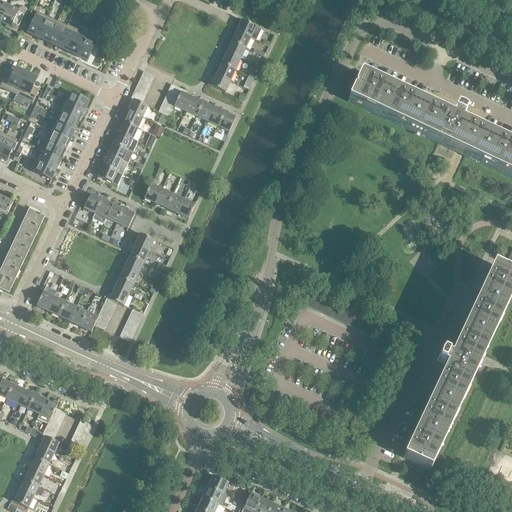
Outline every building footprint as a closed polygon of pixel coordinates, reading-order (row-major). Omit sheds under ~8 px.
[(0,23),(1,24),(9,6),(0,1),(0,23)] [(18,11),(9,6),(1,24),(10,28),(9,30),(16,33),(27,10),(23,8),(19,9),(18,11)] [(37,13),(27,34),(38,38),(47,18),(37,13)] [(95,18),(94,20),(100,22),(102,17),(97,14),(95,18)] [(47,18),(38,38),(47,43),(57,22),(47,18)] [(241,21),(238,20),(236,24),(239,26),(236,32),(250,39),(256,42),(261,30),(241,21)] [(57,22),(47,43),(57,48),(67,27),(66,27),(57,22)] [(67,27),(57,48),(67,52),(77,30),(67,26),(66,27),(67,27)] [(77,30),(67,52),(77,57),(87,35),(77,30)] [(250,39),(236,32),(233,39),(230,38),(228,42),(245,50),(250,39)] [(87,35),(77,57),(87,62),(97,40),(87,35)] [(245,50),(228,42),(226,46),(229,47),(226,54),(240,61),(245,50)] [(254,50),(253,53),(264,58),(265,54),(254,50)] [(240,61),(226,54),(223,61),(220,60),(218,64),(235,72),(240,61)] [(235,72),(218,64),(216,68),(219,69),(216,76),(230,83),(235,72)] [(5,75),(0,86),(0,88),(16,96),(26,74),(16,69),(11,78),(5,75)] [(155,78),(144,73),(141,78),(152,83),(155,78)] [(26,74),(16,96),(32,104),(38,91),(33,88),(37,79),(26,74)] [(230,83),(216,76),(212,83),(210,82),(208,86),(224,94),(230,83)] [(511,147),(471,128),(467,126),(471,116),(456,109),(455,111),(430,99),(427,107),(360,76),(348,103),(459,155),(511,179),(511,147)] [(149,89),(152,83),(141,78),(139,84),(149,89)] [(147,94),(149,89),(139,84),(136,89),(147,94)] [(179,96),(182,91),(171,86),(169,91),(179,96)] [(144,100),(147,94),(136,89),(133,95),(144,100)] [(177,102),(179,96),(169,91),(166,97),(177,102)] [(177,102),(174,107),(174,108),(185,113),(192,99),(185,95),(186,93),(182,91),(179,96),(177,102)] [(67,92),(62,102),(83,112),(88,102),(82,99),(84,96),(78,94),(76,96),(67,92)] [(142,105),(144,100),(133,95),(131,100),(142,105)] [(174,107),(177,102),(166,97),(163,102),(174,107)] [(196,118),(204,101),(200,99),(199,102),(192,99),(185,113),(196,118)] [(147,108),(142,105),(131,100),(129,104),(132,105),(128,112),(142,119),(147,108)] [(208,103),(204,101),(196,118),(207,123),(213,109),(207,106),(208,103)] [(62,102),(58,112),(78,122),(83,112),(62,102)] [(171,113),(174,108),(174,107),(163,102),(161,108),(171,113)] [(169,119),(171,113),(161,108),(158,113),(169,119)] [(217,128),(225,111),(222,109),(220,112),(213,109),(207,123),(217,128)] [(229,113),(225,111),(217,128),(228,134),(235,119),(228,116),(229,113)] [(53,121),(53,122),(74,132),(78,122),(58,112),(53,121)] [(142,119),(128,112),(125,119),(123,118),(121,122),(137,130),(142,119)] [(9,116),(6,121),(12,124),(13,122),(14,119),(9,116)] [(161,116),(158,123),(165,127),(169,119),(161,116)] [(52,121),(47,131),(48,132),(69,141),(74,132),(53,122),(53,121),(52,121)] [(137,130),(121,122),(119,126),(121,127),(118,134),(132,141),(137,130)] [(156,125),(151,135),(160,139),(165,130),(156,125)] [(48,132),(44,141),(65,151),(69,141),(48,132)] [(137,143),(132,141),(118,134),(115,141),(112,140),(110,144),(132,154),(137,143)] [(6,136),(0,148),(0,159),(6,162),(16,140),(6,136)] [(151,149),(155,139),(150,137),(145,147),(151,149)] [(39,151),(60,161),(65,151),(44,141),(39,151)] [(132,154),(110,144),(108,148),(111,149),(108,156),(127,165),(132,154)] [(38,150),(33,161),(34,161),(35,161),(55,171),(60,161),(39,151),(38,150)] [(127,165),(108,156),(105,163),(102,162),(100,165),(122,176),(127,165)] [(34,161),(30,171),(51,181),(55,171),(35,161),(34,161)] [(122,176),(100,165),(98,169),(101,171),(98,178),(111,184),(117,187),(122,176)] [(155,205),(162,190),(151,185),(144,200),(155,205)] [(166,210),(173,196),(162,190),(155,205),(166,210)] [(95,215),(103,198),(99,196),(97,199),(90,196),(84,209),(95,214),(95,215)] [(177,215),(184,201),(173,196),(166,210),(177,215)] [(0,220),(3,222),(6,217),(13,203),(2,198),(0,201),(0,220)] [(106,220),(113,206),(106,202),(107,200),(103,198),(95,215),(95,214),(92,220),(103,225),(106,219),(106,220)] [(188,220),(195,206),(184,201),(177,215),(188,220)] [(117,224),(125,207),(121,206),(120,209),(113,206),(106,220),(117,224)] [(129,209),(125,207),(117,224),(128,229),(134,215),(128,212),(129,209)] [(0,289),(6,293),(27,249),(42,217),(32,211),(0,277),(0,289)] [(140,235),(137,234),(135,238),(138,239),(135,246),(149,253),(154,242),(140,235)] [(103,235),(101,240),(108,243),(110,239),(110,238),(103,235)] [(110,239),(108,243),(116,247),(118,242),(110,239)] [(149,253),(135,246),(132,253),(129,252),(127,255),(144,263),(149,253)] [(144,263),(127,255),(125,259),(128,261),(125,268),(139,274),(144,263)] [(511,274),(511,268),(506,265),(503,271),(511,274)] [(511,274),(503,271),(493,266),(491,272),(483,269),(474,288),(481,292),(476,302),(469,299),(459,319),(467,322),(455,348),(453,352),(443,347),(436,363),(438,364),(427,388),(435,392),(403,459),(430,471),(482,360),(511,295),(511,274)] [(139,274),(125,268),(121,274),(118,273),(117,277),(134,285),(139,274)] [(156,273),(152,280),(158,283),(161,276),(156,273)] [(134,285),(117,277),(115,281),(118,282),(114,289),(129,296),(134,285)] [(48,312),(54,298),(57,293),(46,288),(37,307),(48,312)] [(129,296),(114,289),(111,296),(108,295),(106,299),(117,304),(123,307),(129,296)] [(309,308),(314,297),(308,295),(303,305),(309,308)] [(314,311),(319,300),(314,297),(309,308),(314,311)] [(59,317),(65,303),(54,298),(48,312),(59,317)] [(115,310),(117,304),(106,299),(104,305),(115,310)] [(320,313),(325,303),(319,300),(314,311),(320,313)] [(69,322),(76,308),(65,303),(59,317),(69,322)] [(325,316),(330,305),(325,303),(320,313),(325,316)] [(115,310),(104,305),(101,310),(112,315),(115,310)] [(331,318),(336,308),(330,305),(325,316),(331,318)] [(80,327),(87,313),(76,308),(69,322),(80,327)] [(94,327),(96,321),(98,318),(97,318),(92,316),(94,311),(89,308),(87,313),(80,327),(91,332),(94,327)] [(336,321),(341,310),(336,308),(331,318),(336,321)] [(110,321),(112,315),(101,310),(99,316),(110,321)] [(342,323),(347,313),(341,310),(336,321),(342,323)] [(143,316),(141,315),(132,311),(130,316),(141,321),(143,316)] [(347,326),(352,315),(347,313),(342,323),(347,326)] [(353,329),(358,318),(352,315),(347,326),(353,329)] [(107,326),(110,321),(99,316),(97,318),(98,318),(96,321),(107,326)] [(141,321),(130,316),(127,322),(138,327),(141,321)] [(358,331),(363,321),(358,318),(353,329),(358,331)] [(105,332),(107,326),(96,321),(94,327),(105,332)] [(363,334),(369,323),(363,321),(358,331),(363,334)] [(138,327),(127,322),(124,327),(135,332),(138,327)] [(369,336),(374,326),(369,323),(363,334),(369,336)] [(379,328),(374,326),(369,336),(374,339),(379,328)] [(135,332),(124,327),(122,332),(133,338),(135,332)] [(133,338),(122,332),(119,338),(130,343),(133,338)] [(2,381),(0,385),(0,397),(7,400),(15,383),(11,381),(9,384),(4,382),(2,381)] [(15,383),(7,400),(17,405),(24,391),(17,388),(19,385),(15,383)] [(24,391),(17,405),(28,410),(37,393),(33,391),(31,394),(24,391)] [(37,393),(28,410),(39,415),(46,401),(39,398),(41,395),(37,393)] [(39,415),(37,420),(48,425),(50,420),(52,414),(55,409),(56,409),(58,404),(54,402),(53,404),(46,401),(39,415)] [(55,409),(52,414),(63,419),(66,414),(56,409),(55,409)] [(52,414),(50,420),(61,425),(63,419),(52,414)] [(48,425),(47,425),(58,431),(61,425),(50,420),(48,425)] [(89,432),(92,426),(81,421),(78,426),(89,432)] [(47,425),(45,431),(56,436),(58,431),(47,425)] [(86,437),(89,432),(78,426),(75,432),(86,437)] [(32,431),(30,435),(40,440),(42,436),(43,435),(32,430),(32,431)] [(43,435),(42,436),(53,441),(56,436),(45,431),(43,435)] [(84,443),(86,437),(75,432),(73,437),(84,443)] [(40,447),(40,449),(54,455),(59,444),(53,441),(42,436),(40,440),(43,442),(40,447)] [(81,448),(84,443),(73,437),(70,443),(81,448)] [(79,454),(81,448),(70,443),(68,448),(79,454)] [(34,454),(32,458),(49,466),(54,455),(40,449),(39,450),(36,456),(34,454)] [(33,463),(29,470),(43,477),(49,466),(32,458),(30,462),(33,463)] [(23,476),(21,480),(38,488),(43,477),(29,470),(26,477),(23,476)] [(213,477),(208,488),(223,495),(228,484),(213,477)] [(20,491),(19,492),(33,499),(38,488),(21,480),(20,484),(22,485),(20,491)] [(203,498),(203,499),(218,506),(222,508),(227,497),(223,495),(208,488),(205,495),(203,499),(203,498)] [(33,499),(19,492),(16,499),(13,498),(11,502),(16,504),(14,507),(17,508),(16,511),(17,511),(29,511),(30,511),(28,510),(33,499)] [(254,511),(260,500),(250,495),(242,511),(254,511)] [(198,509),(198,510),(202,511),(219,511),(222,508),(218,506),(203,499),(200,506),(198,509)] [(268,511),(271,505),(265,502),(261,500),(260,500),(254,511),(268,511)]
